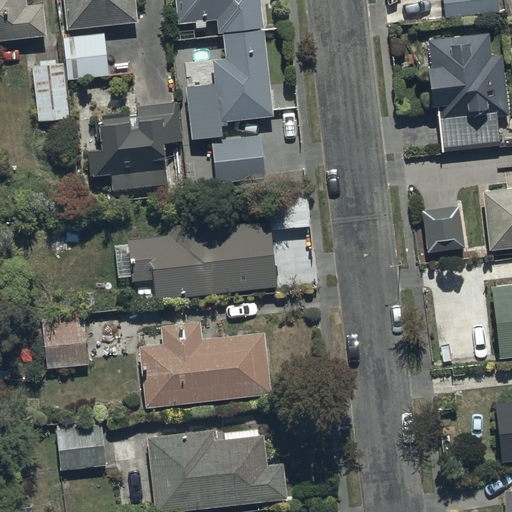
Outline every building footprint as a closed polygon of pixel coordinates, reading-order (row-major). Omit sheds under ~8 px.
[(0,0),(0,34),(44,30),(40,0),(0,0)] [(62,0),(66,25),(104,21),(135,17),(132,0),(62,0)] [(174,0),(176,16),(216,12),(221,54),(210,55),(212,76),(186,79),(192,132),(219,129),(217,114),(272,108),(260,0),(174,0)] [(495,0),(441,0),(443,13),(496,6),(495,0)] [(61,26),(65,59),(67,76),(109,71),(104,21),(66,25),(61,26)] [(486,28),(427,34),(429,60),(426,60),(430,98),(437,97),(442,146),(498,140),(495,111),(507,110),(500,50),(489,51),(486,28)] [(63,76),(61,59),(31,63),(37,115),(67,111),(63,76)] [(136,106),(96,109),(99,139),(85,146),(87,169),(109,167),(110,183),(165,179),(162,135),(181,134),(178,95),(136,98),(136,106)] [(260,130),(209,133),(211,170),(263,166),(260,130)] [(511,182),(482,185),(488,243),(511,240),(511,182)] [(269,214),(271,225),(309,220),(305,186),(267,191),(269,214)] [(456,197),(420,203),(427,248),(463,242),(456,197)] [(271,225),(269,214),(204,221),(203,216),(166,220),(167,230),(126,235),(130,277),(154,275),(156,295),(276,282),(269,225),(271,225)] [(511,276),(489,280),(498,351),(511,349),(511,276)] [(82,311),(39,315),(43,358),(86,354),(82,311)] [(157,335),(137,338),(143,400),(269,387),(262,325),(199,331),(197,313),(155,318),(157,335)] [(511,392),(494,395),(501,456),(511,454),(511,392)] [(100,416),(53,422),(58,466),(105,461),(100,416)] [(211,420),(145,429),(155,506),(284,489),(280,458),(263,460),(258,426),(212,432),(211,420)] [(511,511),(511,482),(501,482),(501,511),(511,511)]
